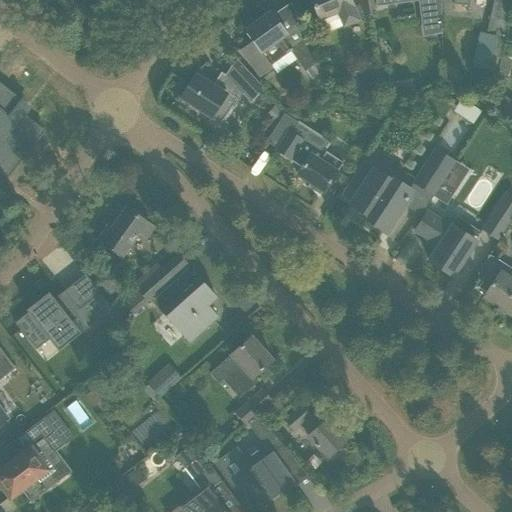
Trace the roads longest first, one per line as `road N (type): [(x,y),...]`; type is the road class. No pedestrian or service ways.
road 1 (residential): [(511,365),(116,114)]
road 2 (residential): [(426,457),(116,114)]
road 3 (residential): [(0,276),(116,114)]
road 4 (residential): [(116,114),(68,46),(9,0)]
road 5 (residential): [(116,114),(184,0)]
